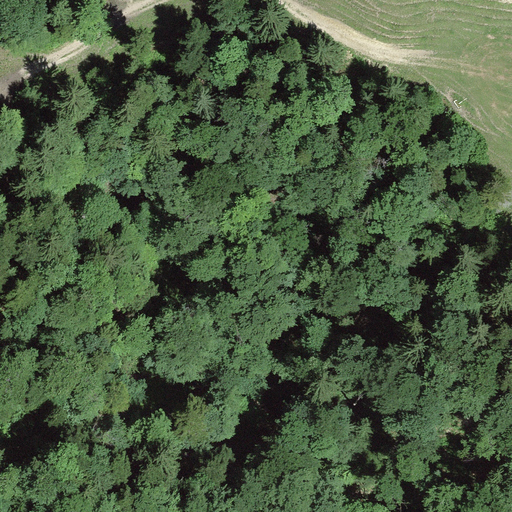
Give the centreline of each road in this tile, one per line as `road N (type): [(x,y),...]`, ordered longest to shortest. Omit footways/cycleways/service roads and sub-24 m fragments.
road 1 (track): [(157,0),(21,76),(9,97),(14,192),(0,230)]
road 2 (track): [(511,65),(401,57),(347,38),(291,0)]
